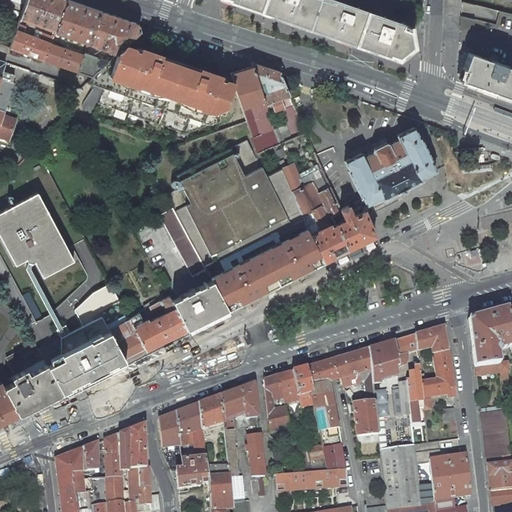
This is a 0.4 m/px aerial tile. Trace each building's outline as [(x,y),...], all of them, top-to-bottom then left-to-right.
[(19,18),(55,30),(65,0),(25,0),(24,4),(19,18)] [(65,0),(55,30),(55,31),(88,43),(99,10),(70,0),(65,0)] [(410,26),(370,12),(335,0),(229,0),(387,55),(388,53),(397,56),(413,43),(411,31),(410,31),(410,26)] [(88,43),(117,53),(125,45),(139,32),(137,23),(99,10),(88,43)] [(460,29),(473,29),(474,20),(460,17),(460,29)] [(17,23),(8,48),(44,61),(50,43),(53,36),(42,33),(40,39),(22,32),(24,25),(17,23)] [(44,61),(78,73),(84,55),(50,43),(44,61)] [(413,43),(397,56),(388,53),(387,55),(395,58),(398,59),(414,46),(413,43)] [(133,48),(125,45),(117,53),(109,61),(92,77),(87,83),(103,88),(98,103),(185,133),(193,131),(196,121),(209,125),(220,121),(233,83),(225,80),(222,81),(218,80),(220,75),(199,68),(198,71),(160,58),(161,55),(140,48),(139,52),(135,51),(133,48)] [(109,61),(85,52),(84,55),(78,73),(92,77),(109,61)] [(468,52),(463,68),(465,69),(463,75),(461,80),(511,98),(511,67),(497,62),(499,56),(493,54),(491,60),(468,52)] [(0,136),(9,140),(16,120),(3,115),(14,83),(12,82),(14,75),(2,71),(5,62),(0,60),(0,136)] [(294,138),(306,133),(280,72),(251,62),(252,66),(268,114),(282,109),(288,124),(294,138)] [(252,66),(230,73),(246,121),(257,152),(273,146),(279,144),(274,129),(268,114),(252,66)] [(45,93),(52,104),(60,99),(54,88),(45,93)] [(92,123),(85,120),(84,121),(83,124),(83,127),(84,129),(89,131),(92,123)] [(282,143),(294,138),(288,124),(274,129),(279,144),(282,143)] [(419,136),(418,137),(413,127),(396,135),(398,140),(389,144),(388,144),(385,143),(373,148),(372,152),(372,153),(363,157),(361,153),(344,162),(349,171),(348,172),(360,196),(361,196),(366,205),(381,198),(382,200),(412,185),(421,180),(420,178),(434,171),(435,171),(430,161),(431,160),(419,136)] [(461,149),(460,135),(452,136),(454,150),(460,149),(461,149)] [(167,194),(227,309),(232,307),(260,293),(314,266),(312,261),(321,256),(310,234),(301,215),(292,192),(281,168),(265,176),(261,168),(254,154),(247,140),(176,175),(180,182),(182,186),(167,194)] [(484,161),(483,148),(471,149),(471,158),(472,163),(484,161)] [(461,158),(471,158),(471,149),(461,149),(460,149),(460,151),(461,158)] [(288,165),(281,168),(292,192),(304,186),(300,179),(298,174),(293,163),(288,165)] [(317,170),(315,165),(298,174),(300,179),(317,170)] [(342,221),(326,188),(317,170),(300,179),(304,186),(292,192),(301,215),(310,234),(321,256),(323,261),(375,236),(364,211),(361,207),(350,212),(348,206),(340,210),(345,220),(342,221)] [(37,192),(0,211),(0,238),(14,265),(25,259),(27,262),(31,263),(34,261),(42,277),(73,260),(37,192)] [(193,276),(205,269),(172,207),(160,214),(191,274),(193,276)] [(312,261),(314,266),(323,261),(321,256),(312,261)] [(61,327),(53,312),(50,307),(30,268),(24,268),(49,315),(57,329),(61,327)] [(157,276),(164,288),(171,284),(164,272),(157,276)] [(211,280),(172,300),(187,329),(227,309),(211,280)] [(62,358),(47,366),(61,393),(125,361),(108,329),(99,312),(118,301),(109,284),(91,294),(77,307),(74,308),(83,325),(70,332),(66,324),(61,327),(57,329),(56,329),(65,346),(64,347),(63,349),(64,352),(60,354),(62,358)] [(148,319),(143,321),(138,312),(127,318),(145,350),(187,329),(172,300),(170,295),(167,296),(149,306),(152,312),(163,306),(162,304),(164,303),(168,311),(149,321),(148,319)] [(498,351),(511,347),(508,332),(511,331),(506,309),(468,320),(475,375),(499,372),(501,384),(509,383),(507,371),(508,371),(507,363),(506,363),(499,364),(497,354),(498,351)] [(125,361),(145,350),(127,318),(108,329),(125,361)] [(443,326),(415,335),(417,351),(430,349),(431,355),(448,351),(443,326)] [(415,335),(394,341),(399,367),(406,365),(407,362),(407,359),(406,354),(417,351),(415,335)] [(394,341),(368,348),(371,370),(372,384),(380,383),(380,380),(398,374),(396,368),(399,367),(394,341)] [(18,415),(61,393),(47,366),(33,342),(25,347),(10,355),(5,357),(15,375),(10,377),(13,382),(3,387),(18,415)] [(361,397),(362,403),(374,402),(373,391),(372,384),(371,370),(368,348),(331,360),(337,379),(340,378),(342,385),(347,384),(348,386),(361,382),(364,381),(366,396),(361,397)] [(453,397),(454,388),(448,351),(431,355),(435,379),(423,381),(420,381),(422,398),(446,393),(447,397),(447,398),(453,397)] [(327,361),(323,362),(329,381),(333,380),(337,379),(331,360),(327,361)] [(323,362),(306,367),(312,391),(311,391),(312,395),(331,391),(329,381),(323,362)] [(306,367),(291,371),(299,400),(300,407),(314,405),(312,395),(311,391),(312,391),(306,367)] [(409,374),(410,381),(406,382),(410,414),(411,424),(420,423),(418,406),(423,405),(423,402),(422,398),(420,381),(419,375),(418,367),(414,368),(414,373),(409,374)] [(291,371),(277,375),(284,404),(299,400),(291,371)] [(277,375),(263,380),(269,432),(271,443),(292,439),(290,429),(284,404),(277,375)] [(0,423),(18,415),(3,387),(1,382),(0,382),(0,423)] [(398,383),(399,389),(392,390),(395,416),(410,414),(406,382),(398,383)] [(223,430),(231,427),(228,417),(235,415),(244,412),(245,419),(249,418),(258,417),(254,384),(253,384),(219,396),(223,430)] [(374,402),(375,402),(377,419),(382,418),(388,417),(385,389),(373,391),(374,402)] [(338,428),(331,391),(312,395),(314,405),(322,446),(325,458),(327,471),(327,472),(346,470),(338,428)] [(446,393),(422,398),(423,402),(430,400),(447,397),(446,393)] [(219,396),(198,404),(201,430),(202,438),(205,437),(204,435),(209,433),(208,427),(219,423),(220,431),(223,430),(219,396)] [(423,410),(431,409),(430,400),(423,402),(423,405),(423,410)] [(362,403),(353,404),(356,436),(379,434),(377,419),(375,402),(374,402),(362,403)] [(198,404),(158,419),(160,448),(180,446),(179,436),(185,434),(201,430),(198,404)] [(454,408),(441,410),(443,422),(449,422),(456,421),(454,408)] [(480,414),(486,458),(501,456),(510,455),(504,410),(480,414)] [(250,426),(249,418),(245,419),(244,412),(235,415),(235,417),(237,422),(238,428),(250,426)] [(382,418),(377,419),(379,434),(380,450),(386,506),(387,510),(420,506),(414,445),(385,449),(382,418)] [(451,434),(458,433),(456,421),(449,422),(451,434)] [(144,425),(130,430),(131,464),(131,469),(137,468),(145,468),(144,425)] [(231,427),(223,430),(228,466),(229,477),(233,509),(233,511),(249,511),(249,501),(243,501),(241,479),(237,476),(232,430),(235,430),(234,427),(231,427)] [(130,430),(119,434),(119,456),(119,464),(131,464),(130,430)] [(119,456),(119,434),(104,440),(105,457),(119,456)] [(265,477),(260,434),(247,436),(247,437),(248,445),(248,446),(245,446),(246,452),(248,451),(251,477),(265,477)] [(205,466),(204,460),(202,439),(194,441),(196,460),(180,462),(181,470),(174,471),(174,472),(177,489),(200,486),(200,484),(207,483),(210,509),(211,510),(211,511),(225,511),(225,509),(233,509),(229,477),(221,476),(206,477),(205,466)] [(465,455),(461,455),(449,457),(441,458),(439,441),(413,444),(414,445),(420,506),(434,501),(452,498),(466,496),(470,495),(469,485),(466,464),(465,455)] [(97,443),(83,448),(86,471),(98,470),(97,443)] [(325,458),(322,446),(309,448),(311,461),(325,458)] [(86,471),(83,448),(69,454),(76,511),(91,511),(90,506),(88,482),(82,483),(81,472),(86,471)] [(76,511),(69,454),(55,459),(60,511),(76,511)] [(119,456),(105,457),(106,478),(120,477),(119,472),(119,464),(119,456)] [(486,458),(490,490),(511,487),(511,468),(511,464),(511,462),(502,463),(501,456),(486,458)] [(288,465),(289,474),(298,474),(296,464),(288,465)] [(229,477),(228,466),(205,466),(206,477),(221,476),(229,477)] [(139,500),(138,488),(137,468),(131,469),(131,471),(127,471),(128,491),(120,491),(118,491),(118,501),(122,502),(123,504),(139,500)] [(138,488),(149,487),(148,468),(145,468),(137,468),(138,488)] [(289,474),(274,475),(276,491),(347,486),(346,470),(327,472),(327,471),(314,472),(301,473),(298,474),(289,474)] [(106,478),(87,479),(88,482),(90,506),(118,501),(118,491),(120,491),(120,477),(106,478)] [(263,478),(257,479),(258,496),(265,496),(263,478)] [(139,500),(123,504),(123,511),(139,511),(140,511),(153,510),(160,510),(159,495),(149,496),(149,487),(138,488),(139,500)] [(511,487),(490,490),(492,506),(511,503),(511,487)] [(452,498),(434,501),(435,511),(467,511),(467,509),(454,511),(452,498)] [(118,501),(90,506),(91,511),(123,511),(123,504),(122,502),(118,501)] [(435,511),(434,501),(420,506),(387,510),(386,510),(386,511),(435,511)]
